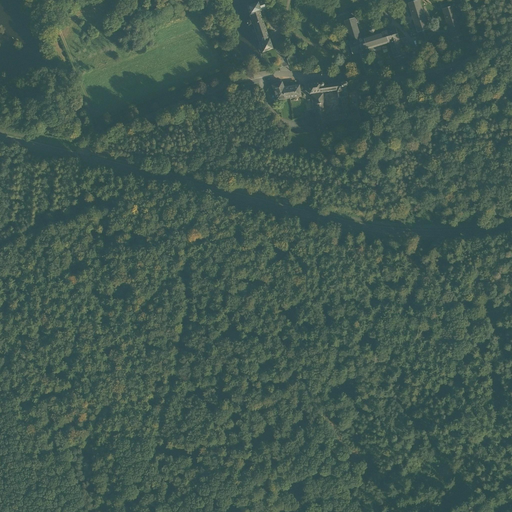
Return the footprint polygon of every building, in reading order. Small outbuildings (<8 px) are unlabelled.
[(264,0),(257,3),(247,6),(250,15),(251,19),(247,20),(246,20),(246,21),(247,21),(248,25),(248,26),(248,27),(249,26),(252,25),(253,24),(259,43),(262,52),(272,48),(259,12),(260,11),(267,8),(264,0)] [(408,4),(418,33),(428,30),(428,29),(427,29),(419,1),(419,0),(408,4)] [(442,10),(451,39),(462,36),(462,35),(461,35),(452,7),(453,7),(453,6),(441,10),(441,11),(442,10)] [(129,15),(131,19),(141,16),(139,11),(129,15)] [(393,54),(395,57),(404,54),(403,49),(401,50),(398,40),(399,40),(395,28),(361,39),(356,23),(357,23),(356,18),(344,21),(351,42),(349,43),(352,54),(358,52),(358,53),(361,52),(360,51),(390,42),(392,50),(391,50),(393,54)] [(287,59),(289,65),(297,62),(295,56),(287,59)] [(272,86),(277,100),(300,97),(299,85),(283,88),(281,82),(272,86)] [(322,92),(328,91),(327,85),(324,86),(324,84),(323,83),(322,83),(321,83),(321,84),(321,82),(308,84),(305,84),(306,93),(307,94),(310,94),(311,94),(312,94),(322,92)] [(336,84),(330,85),(331,91),(337,90),(347,89),(346,86),(347,86),(348,85),(348,83),(346,82),(342,83),(336,84)] [(347,89),(337,90),(341,115),(351,113),(348,96),(347,89)] [(314,109),(315,109),(325,107),(322,92),(312,94),(312,95),(314,109)] [(326,117),(325,107),(315,109),(318,132),(328,130),(327,127),(360,122),(359,114),(351,115),(351,113),(341,115),(326,117)]
